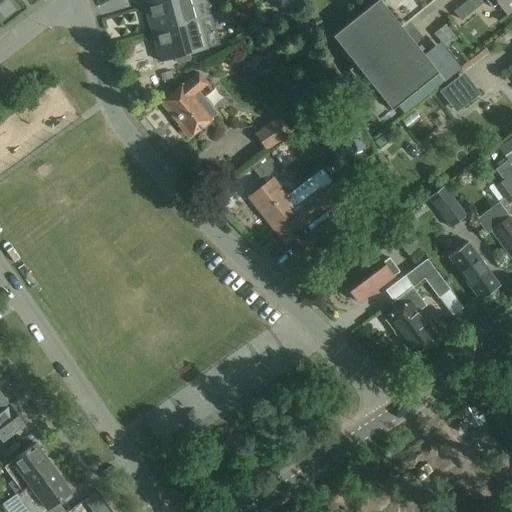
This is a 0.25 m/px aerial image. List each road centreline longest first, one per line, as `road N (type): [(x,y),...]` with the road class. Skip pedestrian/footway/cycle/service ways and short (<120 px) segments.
road 1 (residential): [(397,409),(120,127),(78,0)]
road 2 (residential): [(165,511),(0,269)]
road 3 (residential): [(254,511),(397,409)]
road 4 (residential): [(397,409),(511,327)]
